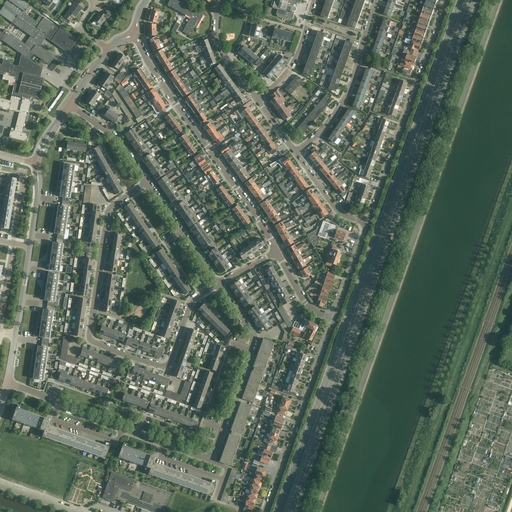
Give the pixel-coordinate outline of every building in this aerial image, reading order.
[(0,40),(1,40),(21,54),(30,59),(33,54),(48,65),(53,59),(55,57),(39,45),(45,37),(68,54),(72,48),(78,39),(61,27),(59,29),(40,15),(36,21),(26,15),(31,8),(29,6),(30,5),(22,0),(6,0),(1,7),(2,8),(0,10),(0,14),(30,36),(25,44),(6,31),(4,30),(2,33),(0,31),(0,40)] [(80,10),(83,5),(76,0),(64,17),(70,21),(73,17),(74,19),(80,10)] [(193,32),(203,14),(195,9),(193,13),(188,10),(189,8),(187,7),(188,6),(187,6),(175,0),(171,0),(170,2),(169,2),(167,5),(185,15),(191,18),(183,32),(189,35),(191,31),(193,32)] [(272,7),(272,8),(277,10),(276,14),(277,17),(289,20),(292,19),(293,14),(295,14),(295,12),(294,11),(293,13),(291,13),(292,9),(294,4),(296,5),(297,0),(272,0),(271,5),(271,6),(272,7)] [(436,4),(423,0),(417,0),(421,1),(424,3),(422,6),(434,10),(436,4)] [(356,1),(354,7),(362,10),(364,4),(356,1)] [(388,2),(386,8),(393,10),(395,4),(388,2)] [(325,4),(323,10),(330,13),(332,7),(325,4)] [(414,6),(413,9),(432,16),(434,10),(422,6),(421,9),(414,6)] [(354,7),(351,13),(360,16),(362,10),(354,7)] [(151,14),(151,16),(162,19),(163,17),(158,16),(160,10),(154,8),(154,11),(152,10),(150,14),(151,14)] [(393,10),(386,8),(384,14),(390,17),(393,10)] [(432,16),(413,9),(412,11),(420,14),(418,17),(430,21),(432,16)] [(107,10),(105,12),(103,14),(100,12),(94,20),(100,25),(106,17),(108,18),(110,15),(109,15),(111,12),(107,10)] [(330,13),(323,10),(321,16),(328,19),(330,13)] [(351,13),(349,19),(358,22),(360,16),(351,13)] [(414,20),(413,22),(428,27),(430,21),(418,17),(417,21),(414,20)] [(358,22),(349,19),(347,26),(355,29),(358,22)] [(384,19),(382,25),(389,27),(391,21),(384,19)] [(174,34),(180,24),(176,22),(170,32),(174,34)] [(428,27),(413,22),(412,24),(415,25),(414,29),(426,33),(428,27)] [(252,24),(250,30),(259,32),(261,26),(252,24)] [(382,25),(380,30),(387,33),(389,27),(382,25)] [(272,37),(278,38),(280,30),(274,28),(272,37)] [(410,31),(409,33),(424,38),(426,33),(414,29),(413,32),(410,31)] [(259,32),(250,30),(249,36),(257,38),(259,32)] [(280,30),(278,38),(284,40),(286,32),(280,30)] [(380,30),(378,36),(385,38),(387,33),(380,30)] [(318,31),(316,37),(322,40),(323,40),(332,43),(333,41),(330,40),(325,38),(323,37),(325,34),(318,31)] [(286,32),(284,40),(290,42),(292,33),(286,32)] [(409,33),(408,35),(411,36),(410,40),(422,44),(424,38),(409,33)] [(378,36),(376,42),(383,44),(385,38),(378,36)] [(148,40),(151,46),(159,42),(158,40),(157,40),(156,37),(148,40)] [(316,37),(313,43),(320,46),(322,40),(316,37)] [(199,46),(195,47),(196,50),(203,48),(209,46),(209,45),(207,39),(201,42),(198,43),(199,46)] [(411,49),(410,51),(418,54),(419,50),(422,44),(410,40),(408,45),(411,46),(410,48),(411,49)] [(345,41),(343,47),(350,49),(352,43),(345,41)] [(159,42),(151,46),(153,51),(163,47),(161,43),(160,44),(159,42)] [(376,42),(374,47),(381,50),(383,44),(376,42)] [(313,43),(311,49),(318,52),(320,46),(313,43)] [(238,52),(243,56),(248,50),(244,46),(238,52)] [(343,47),(341,53),(348,55),(350,49),(343,47)] [(381,50),(374,47),(372,53),(378,56),(381,50)] [(311,49),(309,55),(316,57),(318,52),(311,49)] [(154,54),(157,58),(164,55),(161,50),(154,54)] [(248,50),(243,56),(247,60),(253,54),(248,50)] [(403,52),(405,52),(407,53),(405,59),(414,63),(417,57),(418,54),(410,51),(410,52),(404,50),(403,52)] [(206,56),(197,59),(198,62),(200,61),(204,60),(207,59),(213,56),(211,51),(205,53),(206,56)] [(119,53),(115,59),(122,64),(126,58),(119,53)] [(341,53),(339,59),(346,61),(348,55),(341,53)] [(0,108),(9,111),(9,110),(19,112),(15,129),(11,128),(11,130),(10,130),(9,137),(26,142),(28,134),(28,132),(22,130),(27,113),(28,113),(31,100),(30,100),(31,96),(38,98),(38,99),(43,78),(40,77),(42,68),(30,59),(21,54),(18,66),(9,64),(10,61),(3,59),(2,64),(0,63),(0,74),(3,75),(2,80),(8,81),(8,83),(14,85),(10,101),(0,98),(0,108)] [(253,54),(247,60),(252,64),(258,58),(253,54)] [(278,54),(274,59),(281,65),(285,60),(278,54)] [(164,55),(157,58),(160,63),(167,59),(164,55)] [(309,55),(307,61),(314,63),(316,57),(309,55)] [(173,56),(168,59),(167,59),(160,63),(163,68),(170,64),(168,61),(174,57),(173,56)] [(207,59),(204,60),(205,63),(208,62),(209,65),(210,67),(216,64),(215,62),(213,56),(207,59)] [(124,65),(122,64),(115,59),(111,65),(121,71),(123,69),(122,68),(124,65)] [(274,59),(271,64),(277,69),(281,65),(274,59)] [(339,59),(337,65),(344,67),(346,61),(339,59)] [(404,64),(403,67),(412,70),(414,64),(402,60),(401,63),(404,64)] [(307,61),(305,67),(312,69),(314,63),(307,61)] [(173,62),(170,64),(163,68),(166,73),(178,66),(176,63),(175,64),(173,62)] [(271,64),(267,68),(273,74),(277,69),(271,64)] [(214,68),(218,73),(223,70),(219,65),(214,68)] [(337,65),(335,70),(342,73),(344,67),(337,65)] [(398,65),(398,67),(397,69),(400,70),(401,69),(403,69),(402,72),(410,75),(412,70),(403,67),(398,65)] [(312,69),(305,67),(303,73),(310,75),(312,69)] [(140,68),(133,73),(130,75),(131,77),(134,74),(137,77),(143,73),(140,68)] [(167,74),(170,79),(177,75),(175,72),(178,70),(176,68),(173,70),(167,74)] [(273,74),(267,68),(263,73),(269,79),(273,74)] [(367,68),(365,75),(371,77),(373,70),(367,68)] [(223,70),(218,73),(221,78),(227,74),(223,70)] [(335,70),(333,76),(340,79),(342,73),(335,70)] [(106,72),(102,78),(110,83),(114,78),(106,72)] [(132,85),(133,86),(146,78),(143,73),(137,77),(138,80),(132,85)] [(218,80),(215,82),(217,85),(223,81),(225,83),(230,79),(227,74),(221,78),(218,80)] [(177,75),(170,79),(173,84),(180,79),(177,75)] [(365,75),(362,81),(369,83),(371,77),(365,75)] [(297,76),(293,80),(298,85),(302,81),(297,76)] [(333,76),(331,82),(338,85),(340,79),(333,76)] [(110,83),(102,78),(98,83),(106,89),(110,83)] [(146,78),(133,86),(135,88),(141,84),(143,87),(149,82),(146,78)] [(180,79),(173,84),(177,88),(183,84),(186,81),(185,79),(181,82),(180,79)] [(221,90),(223,92),(234,84),(230,79),(225,83),(227,86),(224,88),(221,90)] [(293,80),(289,85),(294,90),(298,85),(293,80)] [(401,80),(399,86),(405,88),(407,82),(401,80)] [(362,81),(360,87),(369,90),(371,84),(369,83),(362,81)] [(149,82),(143,87),(144,89),(141,91),(142,94),(152,87),(149,82)] [(338,85),(331,82),(328,88),(335,91),(338,85)] [(183,84),(177,88),(180,93),(186,88),(183,84)] [(232,93),(237,89),(234,84),(223,92),(220,94),(222,96),(227,93),(228,95),(232,93)] [(294,90),(289,85),(285,90),(290,95),(294,90)] [(398,89),(397,91),(403,94),(405,88),(399,86),(396,85),(395,88),(398,89)] [(186,88),(180,93),(183,97),(196,88),(195,87),(188,91),(186,88)] [(360,87),(358,93),(367,97),(369,90),(360,87)] [(147,102),(158,95),(153,88),(142,97),(145,101),(150,98),(151,99),(147,102)] [(237,89),(232,93),(235,98),(240,94),(237,89)] [(93,90),(89,95),(96,100),(100,95),(93,90)] [(270,96),(272,99),(270,101),(273,105),(283,98),(282,96),(281,97),(276,91),(270,96)] [(397,91),(395,97),(401,99),(403,94),(397,91)] [(187,104),(193,100),(194,99),(192,96),(195,94),(194,92),(184,99),(187,104)] [(358,93),(356,100),(362,102),(365,103),(367,97),(358,93)] [(240,94),(235,98),(239,103),(244,99),(240,94)] [(326,94),(321,100),(327,105),(332,99),(326,94)] [(96,100),(89,95),(85,101),(92,106),(96,100)] [(158,95),(147,102),(150,106),(151,105),(152,105),(161,99),(158,95)] [(395,97),(393,103),(399,105),(401,99),(395,97)] [(193,100),(187,104),(191,109),(197,104),(199,102),(202,100),(201,99),(198,100),(196,98),(194,99),(193,100)] [(283,98),(273,105),(277,110),(283,105),(281,103),(285,100),(283,98)] [(161,99),(152,105),(153,107),(155,106),(157,108),(153,110),(157,108),(163,103),(161,99)] [(321,100),(317,106),(322,111),(327,105),(321,100)] [(362,102),(356,100),(353,106),(360,109),(362,102)] [(197,104),(191,109),(194,113),(205,105),(203,103),(201,105),(199,102),(197,104)] [(157,108),(153,110),(157,115),(160,113),(166,110),(164,108),(166,106),(163,103),(157,108)] [(389,105),(388,107),(397,111),(399,105),(393,103),(391,106),(389,105)] [(283,105),(277,110),(281,115),(291,108),(290,108),(293,106),(292,104),(285,108),(283,105)] [(205,105),(194,113),(197,118),(204,112),(207,111),(206,109),(207,108),(205,105)] [(104,115),(109,119),(114,113),(109,109),(110,107),(107,106),(103,111),(106,113),(104,115)] [(238,114),(239,115),(242,119),(245,117),(251,113),(247,108),(245,110),(242,106),(233,113),(235,116),(238,114)] [(317,106),(312,111),(318,116),(322,111),(317,106)] [(397,111),(388,107),(386,113),(395,117),(397,111)] [(291,108),(281,115),(284,120),(285,119),(288,122),(292,117),(289,112),(292,110),(291,108)] [(349,108),(346,114),(352,117),(355,112),(349,108)] [(312,111),(307,117),(313,122),(318,116),(312,111)] [(204,112),(197,118),(200,123),(202,122),(204,123),(207,121),(206,119),(204,116),(206,115),(204,112)] [(114,113),(109,119),(115,123),(116,121),(119,122),(123,117),(121,115),(119,117),(114,113)] [(170,113),(163,118),(166,122),(174,117),(170,113)] [(251,113),(245,117),(249,122),(255,118),(251,113)] [(346,114),(343,119),(348,122),(352,117),(346,114)] [(142,115),(137,118),(135,119),(138,123),(144,119),(142,115)] [(174,117),(166,122),(170,127),(177,122),(174,117)] [(307,117),(302,122),(308,127),(313,122),(307,117)] [(246,124),(243,126),(244,128),(247,126),(250,129),(258,123),(255,118),(249,122),(246,124)] [(381,124),(381,125),(387,127),(390,121),(380,118),(378,123),(381,124)] [(343,119),(339,124),(345,127),(348,122),(343,119)] [(177,122),(170,127),(173,131),(180,126),(177,122)] [(308,127),(302,122),(297,128),(303,133),(308,127)] [(203,127),(206,132),(213,127),(215,126),(214,124),(211,125),(209,123),(203,127)] [(258,123),(250,129),(246,131),(247,133),(251,130),(253,134),(256,132),(262,128),(258,123)] [(339,124),(336,129),(341,133),(345,127),(339,124)] [(180,126),(173,131),(176,136),(183,131),(180,126)] [(213,127),(206,132),(210,137),(216,132),(213,127)] [(124,134),(127,138),(136,133),(133,128),(124,134)] [(262,128),(256,132),(259,136),(265,132),(262,128)] [(336,129),(332,134),(338,138),(342,140),(344,138),(340,135),(341,133),(336,129)] [(374,135),(377,136),(383,138),(385,133),(379,130),(376,129),(374,135)] [(216,132),(210,137),(213,142),(214,141),(217,144),(224,139),(221,136),(219,137),(216,132)] [(265,132),(259,136),(256,139),(257,141),(261,138),(263,142),(269,137),(265,132)] [(136,133),(127,138),(130,142),(140,135),(138,136),(136,133)] [(183,133),(176,138),(179,143),(187,138),(183,133)] [(338,138),(332,134),(329,139),(335,143),(338,138)] [(140,135),(130,142),(133,146),(143,139),(140,135)] [(269,137),(263,142),(262,143),(265,148),(267,146),(272,142),(269,137)] [(187,138),(179,143),(183,147),(190,142),(187,138)] [(143,139),(133,146),(136,150),(146,143),(144,144),(141,141),(143,139)] [(372,141),(370,147),(379,150),(381,144),(375,142),(372,141)] [(190,142),(183,147),(186,152),(193,147),(190,142)] [(272,142),(267,146),(270,151),(276,147),(272,142)] [(146,143),(136,150),(139,154),(143,151),(145,154),(150,150),(146,143)] [(222,154),(229,149),(235,145),(234,143),(228,147),(226,144),(221,147),(222,148),(219,150),(222,154)] [(91,151),(94,156),(101,152),(98,147),(91,151)] [(193,147),(186,152),(189,156),(196,151),(193,147)] [(370,147),(368,152),(377,156),(379,150),(370,147)] [(229,149),(222,154),(226,159),(233,154),(239,149),(238,148),(236,149),(235,148),(231,152),(229,149)] [(313,161),(320,155),(324,152),(323,150),(319,153),(315,148),(310,152),(312,155),(309,157),(313,161)] [(233,154),(226,159),(229,163),(236,159),(234,156),(239,153),(238,153),(240,151),(239,149),(233,154)] [(142,159),(145,163),(153,158),(150,154),(152,153),(150,150),(145,154),(147,156),(142,159)] [(101,152),(94,156),(97,162),(104,158),(101,152)] [(377,156),(368,152),(367,155),(363,154),(362,156),(369,159),(375,161),(377,156)] [(189,164),(191,166),(203,157),(199,153),(193,158),(195,160),(189,164)] [(313,161),(317,166),(323,162),(324,160),(320,155),(313,161)] [(271,168),(281,161),(283,163),(282,164),(283,166),(290,162),(286,156),(283,159),(282,158),(269,165),(271,168)] [(203,157),(191,166),(192,168),(198,164),(199,166),(206,161),(203,157)] [(104,158),(97,162),(100,167),(107,163),(104,158)] [(153,158),(145,163),(148,167),(158,160),(156,161),(153,158)] [(323,162),(317,166),(321,171),(326,166),(334,160),(333,158),(325,165),(323,162)] [(236,159),(229,163),(233,168),(240,163),(239,161),(238,161),(236,159)] [(158,160),(148,167),(150,171),(160,164),(158,160)] [(196,174),(196,175),(209,165),(206,161),(199,166),(201,168),(196,171),(198,173),(196,174)] [(290,162),(283,166),(284,168),(285,167),(288,171),(294,166),(290,162)] [(326,166),(321,171),(325,176),(330,171),(339,164),(337,162),(332,167),(332,166),(328,169),(326,166)] [(107,163),(100,167),(103,173),(110,169),(107,163)] [(240,163),(233,168),(236,173),(243,168),(240,165),(241,164),(240,163)] [(360,166),(359,168),(361,169),(365,170),(371,173),(373,167),(367,164),(367,165),(364,163),(363,167),(360,166)] [(160,164),(150,171),(153,175),(161,170),(159,166),(161,165),(160,164)] [(209,165),(196,175),(197,177),(204,172),(205,174),(212,170),(209,165)] [(294,166),(288,171),(290,174),(289,175),(290,176),(297,171),(294,166)] [(243,168),(236,173),(239,177),(247,172),(245,170),(244,170),(243,168)] [(252,168),(250,169),(247,172),(239,177),(243,182),(249,177),(247,174),(254,169),(252,168)] [(99,179),(100,181),(106,178),(113,174),(110,169),(103,173),(105,175),(99,179)] [(365,170),(361,169),(359,175),(369,178),(371,173),(365,170)] [(161,170),(153,175),(156,180),(164,174),(161,170)] [(200,184),(201,186),(203,185),(205,183),(216,175),(212,170),(204,177),(206,180),(200,184)] [(334,176),(329,180),(332,185),(340,178),(349,171),(347,170),(336,178),(334,176)] [(290,176),(288,177),(290,179),(293,178),(295,181),(301,176),(297,171),(290,176)] [(330,171),(325,176),(329,180),(334,176),(330,171)] [(340,178),(332,185),(336,190),(342,185),(347,181),(351,177),(348,180),(346,179),(343,181),(341,178),(349,171),(340,178)] [(113,174),(106,178),(109,183),(116,180),(113,174)] [(203,185),(201,186),(202,188),(210,183),(211,182),(213,185),(220,180),(216,175),(205,183),(203,185)] [(157,182),(160,186),(169,180),(166,176),(157,182)] [(245,186),(247,188),(254,183),(252,180),(256,178),(255,176),(244,183),(246,185),(245,186)] [(301,176),(295,181),(297,183),(296,184),(297,186),(298,185),(304,181),(301,176)] [(342,185),(336,190),(340,195),(341,194),(343,197),(346,194),(347,192),(342,185),(348,181),(350,184),(352,178),(351,177),(347,181),(342,185)] [(116,180),(109,183),(112,189),(119,185),(116,180)] [(169,180),(160,186),(163,190),(171,184),(169,180)] [(297,186),(295,187),(297,189),(300,187),(302,190),(308,186),(304,181),(298,185),(297,186)] [(254,183),(247,188),(249,191),(250,191),(252,193),(262,185),(260,184),(257,186),(254,183)] [(361,187),(360,190),(368,193),(370,187),(361,183),(360,186),(361,187)] [(171,184),(163,190),(166,194),(174,188),(171,184)] [(119,185),(112,189),(116,194),(122,191),(119,185)] [(222,185),(214,191),(218,195),(225,190),(222,185)] [(262,185),(252,193),(253,195),(252,195),(254,198),(261,193),(264,191),(261,193),(259,190),(263,187),(262,185)] [(174,188),(166,194),(168,198),(177,192),(174,188)] [(306,196),(303,198),(305,200),(308,198),(314,194),(310,189),(304,193),(306,196)] [(225,190),(218,195),(221,200),(228,194),(225,190)] [(358,195),(366,199),(368,193),(360,190),(359,192),(360,193),(359,195),(358,195)] [(70,192),(61,191),(60,196),(63,197),(62,202),(69,203),(70,192)] [(261,193),(254,198),(256,201),(257,200),(259,202),(269,195),(267,193),(266,194),(264,191),(261,193)] [(177,192),(168,198),(171,202),(176,199),(178,201),(183,197),(181,195),(180,196),(177,192)] [(228,194),(221,200),(224,204),(231,199),(228,194)] [(260,207),(262,210),(270,204),(267,201),(275,196),(274,194),(270,197),(260,204),(261,206),(260,207)] [(310,201),(307,203),(308,205),(310,204),(317,199),(314,194),(308,198),(310,201)] [(366,199),(358,195),(357,198),(358,198),(357,202),(361,203),(361,205),(363,205),(364,204),(366,199)] [(175,207),(178,211),(188,204),(183,197),(178,201),(180,203),(175,207)] [(231,199),(224,204),(228,209),(235,204),(231,199)] [(317,199),(310,204),(311,205),(312,205),(315,208),(321,204),(317,199)] [(58,206),(58,211),(67,213),(69,203),(62,202),(61,206),(58,206)] [(124,207),(127,212),(134,208),(130,203),(124,207)] [(188,204),(178,211),(180,215),(189,209),(186,205),(188,204)] [(237,204),(230,209),(233,214),(240,209),(237,204)] [(270,204),(262,210),(264,212),(265,212),(267,214),(277,207),(275,205),(272,207),(270,204)] [(280,204),(277,207),(267,214),(268,216),(267,216),(269,219),(276,214),(279,213),(277,209),(282,206),(280,204)] [(321,204),(315,208),(317,211),(316,212),(317,213),(318,213),(324,208),(321,204)] [(134,208),(127,212),(131,218),(137,213),(134,208)] [(315,215),(316,216),(317,217),(320,215),(322,218),(328,213),(324,208),(318,213),(317,213),(315,215)] [(189,209),(180,215),(183,219),(191,213),(189,209)] [(240,209),(233,214),(236,218),(244,213),(240,209)] [(137,213),(131,218),(135,223),(141,218),(137,213)] [(191,213),(183,219),(186,223),(196,216),(194,217),(191,213)] [(244,213),(236,218),(240,223),(247,218),(244,213)] [(276,214),(269,219),(271,222),(272,222),(273,224),(285,216),(284,214),(278,217),(276,214)] [(196,216),(186,223),(189,227),(199,220),(196,216)] [(141,218),(135,223),(138,228),(144,223),(141,218)] [(247,218),(240,223),(243,227),(250,222),(247,218)] [(317,226),(316,230),(315,230),(318,236),(323,221),(320,227),(317,226)] [(323,221),(318,236),(317,236),(325,239),(327,235),(333,238),(338,240),(338,238),(343,240),(343,239),(344,239),(345,237),(344,236),(345,233),(334,229),(336,226),(323,221)] [(190,228),(193,232),(201,226),(198,222),(190,228)] [(276,229),(277,231),(290,224),(289,222),(285,224),(285,223),(283,224),(281,222),(274,226),(275,226),(274,227),(275,229),(276,229)] [(144,223),(138,228),(142,233),(148,229),(144,223)] [(290,224),(277,231),(279,233),(278,233),(280,236),(287,232),(286,229),(291,226),(290,224)] [(201,226),(193,232),(195,236),(204,230),(201,226)] [(65,229),(55,227),(54,233),(57,234),(57,238),(63,239),(65,229)] [(148,229),(142,233),(145,238),(152,234),(148,229)] [(204,230),(195,236),(198,240),(206,234),(204,230)] [(287,232),(280,236),(281,239),(282,239),(283,241),(299,233),(298,231),(291,234),(289,235),(287,232)] [(299,233),(283,241),(285,243),(284,244),(285,246),(286,246),(286,247),(293,243),(291,239),(300,234),(299,232),(299,233)] [(152,234),(145,238),(149,243),(155,239),(152,234)] [(206,234),(198,240),(201,244),(211,237),(209,238),(206,234)] [(211,237),(201,244),(204,248),(208,245),(210,247),(216,244),(211,237)] [(53,242),(52,248),(62,249),(63,239),(57,238),(56,243),(53,242)] [(260,238),(254,242),(259,249),(264,245),(260,238)] [(155,239),(149,243),(152,249),(159,244),(155,239)] [(254,242),(249,246),(253,252),(259,249),(254,242)] [(207,253),(210,257),(218,252),(216,248),(217,246),(216,244),(210,247),(212,250),(207,253)] [(288,251),(290,254),(296,250),(302,247),(301,245),(296,248),(294,245),(286,249),(287,249),(286,250),(288,252),(288,251)] [(296,250),(290,254),(291,256),(290,256),(292,259),(299,255),(298,252),(307,247),(306,245),(304,246),(302,247),(296,250)] [(249,246),(243,249),(248,256),(253,252),(249,246)] [(333,252),(332,256),(339,259),(340,255),(341,252),(336,250),(337,248),(332,246),(331,249),(333,249),(332,252),(333,252)] [(240,249),(241,251),(238,253),(242,260),(248,256),(243,249),(242,248),(240,249)] [(156,253),(159,258),(165,254),(162,249),(156,253)] [(218,252),(210,257),(213,261),(221,256),(218,252)] [(165,254),(159,258),(163,263),(169,259),(165,254)] [(299,255),(292,259),(294,262),(295,264),(308,257),(307,255),(301,258),(299,255)] [(221,256),(213,261),(215,265),(224,260),(221,256)] [(308,257),(295,264),(297,267),(296,267),(297,269),(298,269),(305,265),(304,263),(311,259),(310,256),(308,257)] [(339,259),(332,256),(330,260),(329,259),(328,262),(326,261),(325,264),(330,266),(331,264),(336,265),(337,262),(338,263),(339,259)] [(169,259),(163,263),(166,269),(173,264),(169,259)] [(224,260),(215,265),(218,269),(227,264),(224,260)] [(173,264),(166,269),(170,274),(176,269),(173,264)] [(227,264),(218,269),(221,274),(229,268),(227,264)] [(265,270),(268,276),(275,272),(272,266),(265,270)] [(306,277),(311,275),(306,267),(299,271),(302,277),(305,275),(306,277)] [(176,269),(170,274),(173,279),(180,275),(176,269)] [(327,275),(325,280),(332,282),(335,274),(325,271),(322,273),(327,275)] [(275,272),(268,276),(272,282),(279,278),(275,272)] [(180,275),(173,279),(177,284),(183,280),(180,275)] [(279,278),(272,282),(275,287),(282,283),(279,278)] [(230,286),(233,290),(241,285),(244,283),(241,279),(230,286)] [(183,280),(177,284),(181,289),(187,285),(183,280)] [(315,282),(330,288),(332,282),(325,280),(323,284),(321,283),(321,282),(318,281),(315,282)] [(330,288),(315,282),(314,284),(322,287),(321,291),(328,293),(330,288)] [(282,283),(275,287),(278,293),(285,289),(282,283)] [(187,285),(181,289),(184,294),(190,290),(187,285)] [(241,285),(233,290),(236,294),(246,287),(244,288),(241,285)] [(246,287),(236,294),(238,298),(248,291),(246,287)] [(285,289),(278,293),(281,299),(280,299),(283,305),(290,301),(287,295),(288,294),(285,289)] [(248,291),(238,298),(241,302),(251,295),(249,296),(247,293),(249,292),(248,291)] [(314,292),(314,294),(326,299),(328,293),(321,291),(319,295),(317,294),(318,293),(314,292)] [(326,299),(314,294),(310,293),(310,295),(316,298),(316,296),(319,297),(317,301),(316,301),(316,302),(323,304),(324,304),(326,299)] [(55,296),(46,294),(45,300),(47,300),(47,305),(54,306),(55,296)] [(251,295),(241,302),(244,307),(249,303),(250,306),(256,302),(251,295)] [(173,300),(171,306),(178,308),(180,302),(173,300)] [(247,311),(250,316),(259,310),(256,306),(258,305),(256,302),(250,306),(252,308),(247,311)] [(43,309),(43,315),(52,316),(54,306),(47,305),(46,310),(43,309)] [(197,310),(202,315),(207,309),(203,305),(197,310)] [(171,306),(169,312),(176,314),(178,308),(171,306)] [(207,309),(202,315),(206,319),(212,313),(207,309)] [(259,310),(250,316),(253,320),(261,314),(259,310)] [(169,312),(167,317),(174,320),(176,314),(169,312)] [(212,313),(206,319),(211,323),(216,318),(212,313)] [(261,314),(253,320),(256,324),(264,318),(261,314)] [(167,317),(165,323),(172,326),(174,320),(167,317)] [(264,318),(256,324),(259,328),(267,322),(269,320),(266,317),(264,318)] [(216,318),(211,323),(215,328),(220,322),(216,318)] [(306,328),(306,327),(307,327),(308,327),(308,328),(315,331),(316,330),(316,331),(318,326),(312,323),(312,322),(304,319),(301,324),(295,321),(293,325),(292,326),(293,327),(298,329),(301,331),(303,332),(304,329),(305,329),(305,328),(306,328)] [(220,322),(215,328),(220,332),(225,327),(220,322)] [(267,322),(259,328),(261,332),(266,328),(268,331),(273,327),(271,324),(269,326),(267,322)] [(165,323),(162,329),(170,332),(172,326),(165,323)] [(99,333),(105,335),(108,328),(102,326),(99,333)] [(292,326),(290,332),(290,334),(293,335),(297,338),(301,331),(298,329),(293,327),(292,326)] [(225,327),(220,332),(224,336),(230,331),(225,327)] [(108,328),(105,335),(111,337),(114,330),(108,328)] [(190,328),(187,334),(195,337),(197,331),(190,328)] [(315,331),(308,328),(303,337),(311,341),(315,331)] [(170,332),(162,329),(160,335),(168,338),(170,332)] [(114,330),(111,337),(117,339),(120,332),(114,330)] [(50,332),(40,331),(39,337),(42,337),(41,342),(48,343),(50,332)] [(120,332),(117,339),(123,341),(126,334),(125,334),(126,333),(125,332),(123,331),(122,332),(121,333),(120,332)] [(187,334),(185,340),(193,343),(195,337),(187,334)] [(125,344),(131,346),(134,339),(128,337),(125,344)] [(134,339),(131,346),(137,348),(140,341),(134,339)] [(251,370),(242,399),(252,402),(262,374),(261,374),(262,372),(263,370),(263,371),(270,352),(273,343),(263,339),(257,353),(253,367),(254,367),(253,371),(251,370)] [(185,340),(183,346),(190,349),(193,343),(185,340)] [(140,341),(137,348),(143,350),(146,343),(140,341)] [(38,346),(37,352),(47,353),(48,343),(41,342),(41,346),(38,346)] [(146,343),(143,350),(149,352),(152,345),(146,343)] [(217,344),(215,350),(222,353),(224,347),(217,344)] [(152,345),(149,352),(155,355),(157,347),(152,345)] [(183,346),(181,352),(188,354),(190,349),(183,346)] [(157,347),(155,355),(161,357),(163,350),(157,347)] [(80,355),(86,357),(88,350),(82,348),(80,355)] [(88,350),(86,357),(92,360),(94,352),(88,350)] [(215,350),(212,356),(220,359),(222,353),(215,350)] [(94,352),(92,360),(98,362),(100,355),(94,352)] [(181,352),(179,358),(186,360),(188,354),(181,352)] [(299,353),(297,359),(304,362),(306,355),(299,353)] [(100,355),(98,362),(104,364),(106,357),(100,355)] [(212,356),(210,362),(218,365),(220,359),(212,356)] [(106,357),(104,364),(109,366),(112,359),(106,357)] [(179,358),(177,364),(184,366),(186,360),(179,358)] [(296,361),(294,365),(302,368),(304,362),(297,359),(293,358),(292,360),(296,361)] [(112,359),(109,366),(108,369),(114,371),(116,367),(118,361),(112,359)] [(218,365),(210,362),(208,368),(215,371),(218,365)] [(177,364),(175,370),(182,372),(184,366),(177,364)] [(294,365),(292,371),(300,374),(302,368),(294,365)] [(132,374),(137,376),(140,369),(134,366),(133,368),(129,367),(127,374),(131,376),(132,374)] [(58,380),(64,382),(66,374),(68,371),(59,368),(56,377),(58,378),(58,380)] [(140,369),(137,376),(136,379),(139,379),(140,377),(143,378),(146,371),(140,369)] [(182,372),(175,370),(173,376),(180,378),(182,372)] [(205,370),(203,376),(210,379),(213,373),(205,370)] [(146,371),(143,378),(149,380),(152,373),(146,371)] [(292,371),(290,377),(298,380),(300,374),(292,371)] [(152,373),(149,380),(148,382),(154,384),(155,383),(155,382),(157,375),(152,373)] [(66,374),(64,382),(70,384),(72,377),(66,374)] [(72,377),(70,384),(76,386),(78,379),(76,378),(77,376),(73,375),(72,377)] [(157,375),(155,382),(161,384),(163,377),(157,375)] [(203,376),(201,382),(208,385),(210,379),(203,376)] [(285,383),(288,383),(296,386),(298,380),(290,377),(288,376),(287,378),(286,377),(285,380),(286,381),(285,383)] [(163,377),(161,384),(167,386),(169,379),(163,377)] [(78,379),(76,386),(82,388),(84,381),(78,379)] [(84,381),(82,388),(88,390),(90,383),(84,381)] [(201,382),(199,388),(206,391),(208,385),(201,382)] [(90,383),(88,390),(93,392),(96,385),(90,383)] [(293,392),(296,386),(288,383),(286,389),(283,388),(282,392),(291,395),(292,392),(293,392)] [(96,385),(93,392),(99,394),(102,387),(96,385)] [(102,387),(99,394),(105,396),(107,393),(107,391),(108,389),(102,387)] [(199,388),(197,394),(204,397),(206,391),(199,388)] [(122,400),(128,402),(130,395),(124,393),(122,400)] [(177,394),(175,400),(184,403),(180,395),(177,394)] [(197,394),(195,400),(202,402),(204,397),(197,394)] [(130,395),(128,402),(134,404),(136,397),(130,395)] [(136,397),(134,404),(140,406),(142,399),(136,397)] [(277,398),(276,401),(289,405),(289,403),(290,402),(291,401),(291,400),(291,399),(282,397),(281,400),(277,398)] [(142,399),(140,406),(146,408),(148,401),(142,399)] [(202,402),(195,400),(193,406),(200,408),(202,402)] [(271,405),(279,407),(287,410),(288,409),(288,408),(288,407),(289,405),(276,401),(276,403),(280,404),(279,407),(271,405)] [(229,434),(219,462),(229,465),(239,437),(240,435),(240,434),(241,434),(251,406),(240,402),(230,430),(231,430),(230,434),(229,434)] [(147,411),(154,414),(156,406),(150,404),(147,411)] [(279,407),(271,405),(270,407),(278,409),(277,413),(285,416),(285,415),(286,415),(287,413),(286,412),(287,410),(279,407)] [(156,406),(154,414),(160,416),(162,408),(156,406)] [(105,458),(109,446),(106,445),(105,447),(80,438),(46,426),(48,420),(19,410),(19,408),(16,407),(12,419),(44,430),(42,436),(80,449),(105,458)] [(162,408),(160,416),(166,418),(168,410),(162,408)] [(168,410),(166,418),(172,420),(174,412),(168,410)] [(174,412),(172,420),(177,422),(180,415),(174,412)] [(269,420),(282,424),(283,423),(283,422),(283,421),(284,419),(271,414),(271,417),(275,418),(274,421),(269,420)] [(180,415),(177,422),(183,424),(186,417),(180,415)] [(186,417),(183,424),(189,426),(192,419),(186,417)] [(192,419),(189,426),(195,428),(198,421),(192,419)] [(265,424),(272,427),(280,430),(280,429),(281,429),(282,427),(281,426),(282,424),(269,420),(269,422),(273,423),(272,426),(265,424)] [(263,429),(263,430),(270,432),(278,435),(278,434),(279,434),(280,432),(279,431),(280,430),(272,427),(265,424),(265,426),(271,429),(270,432),(263,429)] [(270,432),(263,430),(263,432),(269,434),(268,437),(276,440),(277,439),(278,438),(277,437),(278,435),(270,432)] [(261,435),(261,437),(267,439),(266,443),(265,442),(264,445),(263,446),(270,448),(271,445),(274,445),(275,445),(276,443),(275,442),(276,440),(268,437),(261,435)] [(211,496),(215,484),(212,482),(211,484),(152,463),(154,458),(125,447),(125,446),(122,445),(118,457),(150,468),(148,473),(211,496)] [(263,446),(262,449),(260,448),(260,450),(263,451),(262,455),(270,458),(272,452),(269,451),(270,448),(263,446)] [(269,462),(270,460),(269,459),(270,459),(261,456),(260,460),(257,459),(256,461),(267,465),(268,462),(269,462)] [(256,470),(255,474),(263,477),(263,476),(264,476),(265,473),(264,473),(265,470),(251,465),(251,468),(255,469),(256,470)] [(164,511),(171,493),(111,472),(102,497),(114,501),(115,499),(120,501),(120,502),(123,503),(124,500),(126,501),(127,502),(154,511),(164,511)] [(263,477),(255,474),(250,472),(249,474),(254,476),(253,479),(261,482),(262,481),(263,479),(262,479),(263,477)] [(247,481),(246,483),(259,488),(260,485),(261,485),(262,483),(261,482),(253,479),(252,483),(247,481)] [(240,483),(245,485),(251,487),(249,490),(257,493),(257,492),(258,492),(259,491),(258,490),(259,488),(246,483),(241,481),(240,483)] [(240,493),(242,494),(255,499),(256,496),(257,496),(258,494),(257,493),(249,490),(248,494),(240,491),(240,493)] [(240,493),(239,493),(239,495),(247,498),(245,501),(253,504),(254,503),(255,503),(255,501),(255,499),(242,494),(240,493)] [(245,503),(244,507),(242,511),(246,511),(248,508),(249,509),(248,511),(251,511),(253,504),(245,501),(240,499),(240,501),(244,503),(245,503)]
